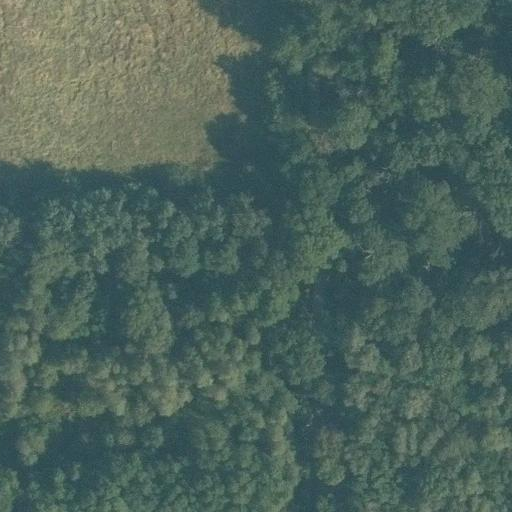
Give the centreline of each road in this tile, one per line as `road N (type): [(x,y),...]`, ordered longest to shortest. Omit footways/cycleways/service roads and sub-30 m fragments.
road 1 (track): [(295,0),(299,258)]
road 2 (track): [(299,258),(311,314),(315,511)]
